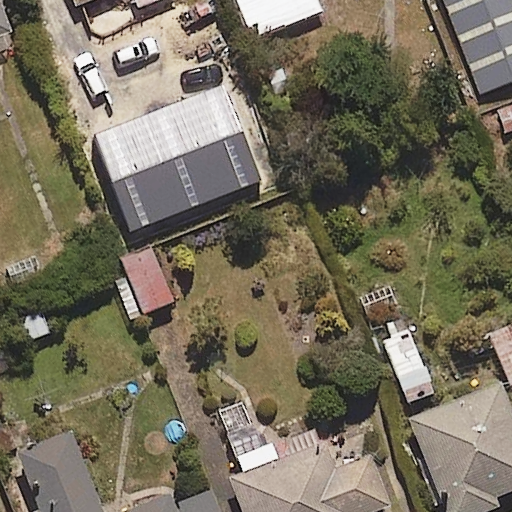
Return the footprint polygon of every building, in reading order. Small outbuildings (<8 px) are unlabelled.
[(90,0),(131,0),(137,12),(164,0),(69,0),(72,8),(90,0)] [(232,0),(251,41),(318,12),(312,0),(232,0)] [(511,0),(437,0),(475,96),(511,81),(511,0)] [(77,113),(110,97),(86,48),(53,63),(77,113)] [(403,405),(434,392),(402,322),(372,336),(403,405)] [(511,385),(511,324),(486,337),(510,387),(511,385)] [(491,501),(511,492),(511,421),(499,387),(402,424),(435,511),(489,511),(495,510),(491,501)] [(244,402),(214,414),(232,459),(262,448),(244,402)] [(97,511),(68,437),(12,459),(33,511),(214,511),(207,493),(170,507),(166,497),(128,511),(97,511)] [(268,446),(262,448),(232,459),(238,476),(226,481),(237,511),(379,511),(387,509),(367,457),(331,471),(321,445),(275,463),(268,446)]
